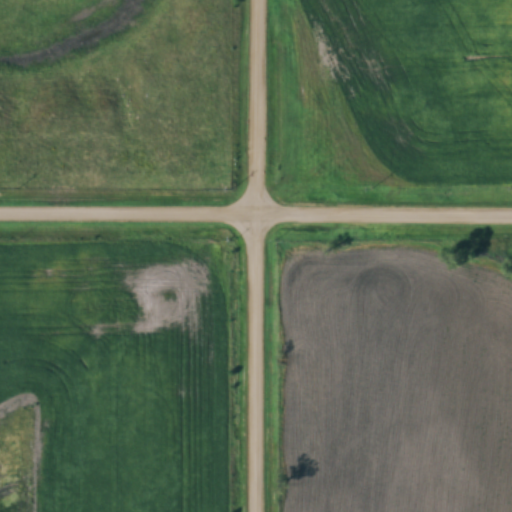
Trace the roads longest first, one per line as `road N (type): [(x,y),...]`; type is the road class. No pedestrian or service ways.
road 1 (residential): [(258,511),(263,0)]
road 2 (residential): [(0,215),(511,214)]
